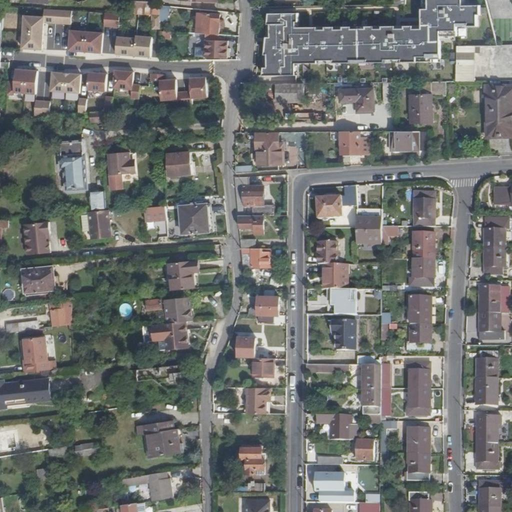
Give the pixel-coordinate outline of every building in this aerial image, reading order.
[(270,14),(264,76),(297,76),(297,64),(442,62),(442,38),(457,38),(457,28),(481,27),(480,7),(467,7),(467,0),(428,0),(429,10),(423,10),(422,27),(300,28),(299,13),(270,14)] [(154,6),(134,4),(133,15),(148,16),(153,16),(154,6)] [(160,17),(159,21),(167,21),(167,14),(170,14),(171,7),(160,7),(160,17)] [(46,9),(46,16),(45,22),(72,24),(73,11),(46,9)] [(120,14),(106,13),(105,26),(119,28),(120,14)] [(26,14),(23,47),(43,49),(45,22),(46,16),(26,14)] [(205,35),(219,36),(221,16),(199,15),(198,34),(205,35)] [(104,33),(72,30),(70,50),(103,53),(104,33)] [(135,56),(152,58),(153,38),(137,36),(137,39),(135,56)] [(135,56),(137,39),(118,37),(117,55),(135,56)] [(208,40),(207,57),(226,59),(227,42),(208,40)] [(477,46),(458,46),(458,82),(478,82),(477,46)] [(37,96),(39,73),(16,71),(15,84),(8,83),(7,97),(15,97),(15,94),(37,96)] [(132,99),(140,100),(141,86),(134,86),(134,73),(116,72),(115,89),(133,91),(132,99)] [(52,93),(80,95),(82,76),(53,74),(52,93)] [(88,91),(107,93),(108,75),(90,74),(88,91)] [(185,93),(186,107),(194,106),(193,99),(209,98),(207,78),(191,79),(192,92),(185,93)] [(178,107),(186,107),(185,93),(178,93),(177,80),(166,81),(161,82),(162,102),(178,100),(178,107)] [(446,82),(423,83),(423,96),(411,97),(411,123),(433,122),(433,96),(447,96),(446,82)] [(395,103),(394,83),(385,83),(385,103),(395,103)] [(305,84),(278,84),(277,101),(305,101),(305,84)] [(511,86),(487,87),(487,137),(511,137),(511,86)] [(375,90),(341,91),(341,103),(358,102),(358,112),(375,112),(375,90)] [(106,98),(105,112),(107,112),(113,112),(114,99),(106,98)] [(80,100),(79,114),(87,114),(88,101),(80,100)] [(44,103),(36,102),(35,118),(42,117),(44,103)] [(51,103),(44,103),(42,117),(50,116),(51,103)] [(105,112),(91,113),(92,123),(108,122),(107,112),(105,112)] [(18,133),(0,132),(0,144),(9,144),(10,142),(18,142),(18,133)] [(391,151),(429,151),(429,132),(395,132),(391,132),(391,151)] [(371,133),(342,133),(342,155),(371,155),(371,133)] [(279,134),(257,134),(257,166),(283,166),(284,145),(280,145),(279,134)] [(83,144),(61,145),(62,157),(61,157),(62,169),(66,169),(67,191),(87,189),(85,156),(83,156),(83,144)] [(132,152),(110,154),(112,176),(122,175),(136,174),(135,160),(132,160),(132,152)] [(190,153),(169,155),(171,178),(192,176),(190,153)] [(122,175),(112,176),(113,192),(123,191),(122,175)] [(250,188),(250,178),(236,179),(239,217),(244,217),(244,207),(253,207),(254,216),(264,216),(276,216),(276,205),(264,206),(264,188),(250,188)] [(511,188),(495,189),(495,204),(511,204),(511,188)] [(104,192),(92,193),(93,210),(106,209),(104,192)] [(416,193),(415,227),(436,227),(436,193),(416,193)] [(342,198),(319,200),(320,219),(343,217),(342,198)] [(119,201),(108,202),(108,210),(120,209),(119,201)] [(208,205),(181,207),(183,235),(210,233),(208,205)] [(167,207),(144,209),(145,223),(168,221),(167,207)] [(89,217),(90,233),(91,241),(111,239),(109,212),(88,214),(89,217)] [(264,235),(264,216),(254,216),(244,217),(239,217),(240,229),(256,229),(256,233),(256,235),(264,235)] [(90,233),(89,217),(81,218),(83,233),(90,233)] [(486,230),(486,248),(506,248),(507,230),(510,230),(510,223),(507,223),(507,219),(500,219),(501,223),(489,223),(489,230),(486,230)] [(358,228),(358,244),(383,244),(383,241),(384,227),(384,220),(358,220),(358,228)] [(8,221),(0,221),(0,255),(1,255),(3,229),(8,230),(8,221)] [(24,226),(27,256),(50,254),(49,243),(46,243),(45,235),(48,235),(50,235),(49,224),(24,226)] [(398,237),(399,227),(384,227),(383,241),(389,241),(389,237),(398,237)] [(415,259),(435,260),(435,234),(415,235),(415,259)] [(242,250),(257,250),(256,240),(241,240),(242,250)] [(319,244),(319,265),(325,265),(339,265),(340,244),(319,244)] [(506,268),(506,248),(486,248),(485,275),(500,275),(500,268),(506,268)] [(271,268),(271,250),(257,250),(242,250),(242,254),(252,254),(252,268),(271,268)] [(252,254),(242,254),(243,268),(247,268),(252,268),(252,254)] [(435,260),(415,259),(415,277),(417,277),(420,286),(432,286),(432,277),(435,277),(435,260)] [(197,262),(170,264),(173,292),(194,290),(193,273),(198,273),(197,262)] [(339,265),(325,265),(324,290),(328,290),(348,290),(349,265),(339,265)] [(53,267),(24,271),(27,293),(56,291),(53,267)] [(481,288),(481,313),(501,313),(501,288),(481,288)] [(348,290),(328,290),(328,301),(336,301),(336,315),(357,315),(357,290),(348,290)] [(364,290),(364,315),(383,315),(383,314),(383,291),(383,290),(364,290)] [(166,301),(168,325),(187,322),(193,322),(190,298),(166,301)] [(259,298),(259,316),(275,317),(279,317),(280,298),(259,298)] [(411,325),(432,326),(432,299),(408,299),(408,305),(412,305),(411,325)] [(162,300),(147,301),(148,312),(163,310),(162,300)] [(73,303),(65,303),(66,309),(51,311),(54,327),(72,325),(73,308),(73,303)] [(501,332),(501,313),(481,313),(481,340),(504,340),(504,332),(501,332)] [(388,325),(391,325),(391,314),(383,314),(383,315),(383,325),(388,325)] [(9,334),(27,332),(26,322),(8,325),(9,334)] [(168,325),(164,325),(151,326),(153,342),(165,341),(166,340),(167,350),(189,348),(187,322),(168,325)] [(357,323),(332,322),(332,333),(336,333),(337,350),(356,350),(357,323)] [(432,326),(411,325),(411,344),(408,344),(408,351),(431,351),(432,326)] [(25,363),(26,373),(50,371),(46,336),(26,338),(28,362),(25,363)] [(256,360),(256,339),(251,339),(246,339),(240,339),(240,359),(256,360)] [(478,378),(498,378),(498,353),(481,353),(481,360),(479,360),(478,378)] [(256,360),(255,378),(274,378),(275,360),(256,360)] [(411,390),(430,390),(431,371),(428,371),(428,364),(409,364),(409,369),(411,369),(411,390)] [(352,365),(307,365),(307,373),(353,373),(352,365)] [(185,381),(184,366),(162,367),(163,382),(185,381)] [(382,390),(382,388),(382,372),(382,366),(375,366),(367,366),(367,391),(382,391),(382,390)] [(391,372),(382,372),(382,388),(391,388),(391,372)] [(498,378),(478,378),(477,405),(498,405),(498,378)] [(5,382),(0,382),(0,409),(8,409),(8,406),(51,402),(49,380),(5,384),(5,382)] [(272,389),(249,389),(249,415),(267,415),(268,402),(268,398),(272,398),(272,389)] [(382,416),(391,417),(391,390),(382,390),(382,391),(382,416)] [(430,390),(411,390),(411,411),(408,411),(408,416),(427,416),(427,408),(430,408),(430,390)] [(370,416),(382,416),(382,391),(367,391),(366,416),(370,416)] [(352,416),(317,415),(317,423),(331,423),(331,440),(352,440),(352,426),(352,416)] [(478,417),(478,444),(499,444),(499,425),(503,425),(503,417),(478,417)] [(139,429),(140,436),(147,435),(174,431),(172,424),(139,429)] [(410,455),(431,455),(431,429),(411,429),(411,436),(410,455)] [(174,431),(147,435),(150,457),(162,455),(162,457),(181,453),(178,431),(174,431)] [(16,433),(0,435),(0,454),(6,454),(5,450),(0,450),(0,444),(7,443),(6,437),(17,436),(16,433)] [(18,439),(9,439),(8,453),(18,453),(18,439)] [(374,440),(358,440),(358,461),(374,461),(374,440)] [(97,443),(77,446),(78,457),(95,455),(95,458),(100,457),(97,443)] [(499,470),(499,444),(478,444),(478,470),(499,470)] [(248,475),(258,475),(258,471),(265,471),(266,460),(263,460),(263,447),(243,447),(243,460),(248,460),(248,475)] [(68,455),(67,448),(50,451),(51,458),(68,455)] [(382,455),(382,466),(390,466),(390,455),(388,455),(382,455)] [(431,455),(410,455),(410,474),(408,474),(408,481),(430,481),(431,455)] [(52,468),(38,471),(39,481),(54,478),(52,468)] [(325,503),(356,503),(356,492),(346,492),(346,474),(317,473),(317,493),(325,493),(325,503)] [(158,475),(124,480),(125,487),(150,483),(153,502),(174,499),(172,479),(159,481),(158,475)] [(481,509),(501,509),(502,483),(481,482),(481,509)] [(249,485),(249,493),(265,493),(265,485),(249,485)] [(412,494),(411,511),(432,511),(432,502),(429,502),(429,495),(412,494)] [(372,503),(381,503),(381,495),(372,495),(372,503)] [(271,511),(271,502),(247,501),(246,511),(271,511)] [(372,503),(361,503),(361,511),(381,511),(381,503),(372,503)]
